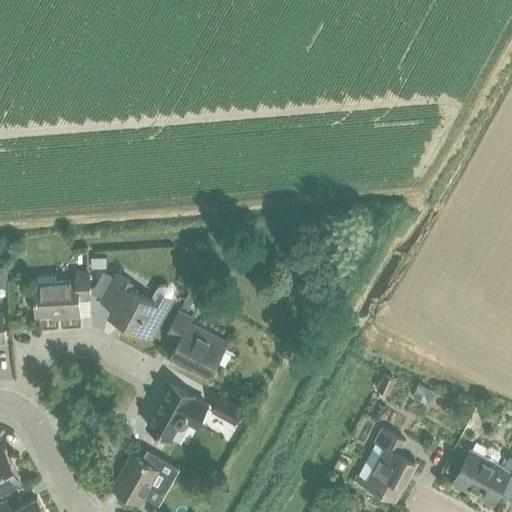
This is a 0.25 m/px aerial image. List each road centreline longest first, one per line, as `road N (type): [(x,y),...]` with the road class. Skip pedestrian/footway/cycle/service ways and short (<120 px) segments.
road 1 (residential): [(159,381),(91,345),(51,346),(27,370),(21,407)]
road 2 (residential): [(87,511),(21,407)]
